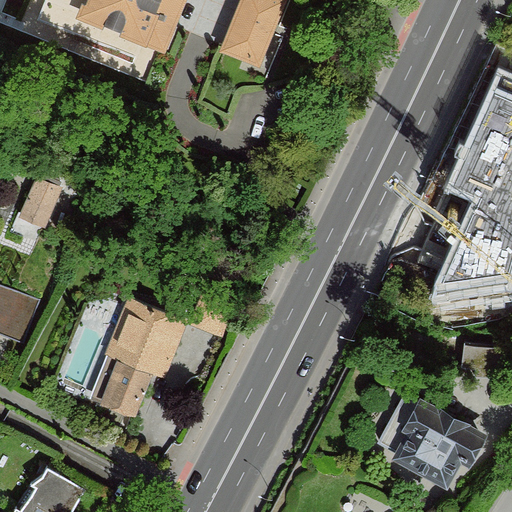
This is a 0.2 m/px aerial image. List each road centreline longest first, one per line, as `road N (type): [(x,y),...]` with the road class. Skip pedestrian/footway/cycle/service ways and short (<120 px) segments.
road 1 (primary): [(449,23),(211,501)]
road 2 (residential): [(0,389),(211,501)]
